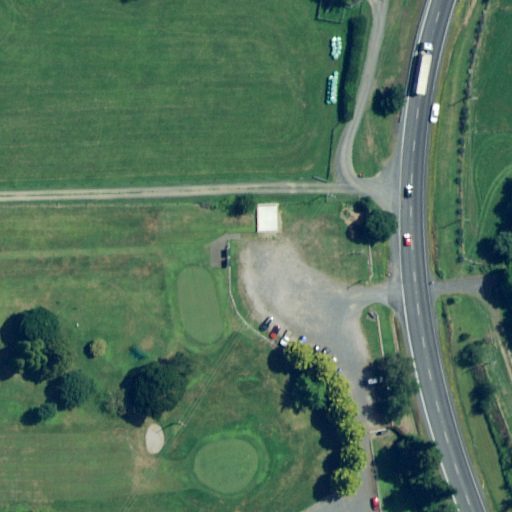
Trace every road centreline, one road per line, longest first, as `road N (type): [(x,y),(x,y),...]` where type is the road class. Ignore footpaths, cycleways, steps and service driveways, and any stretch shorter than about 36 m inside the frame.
road 1 (primary): [(473,511),(438,408),(415,291),(413,147),(443,0)]
road 2 (track): [(411,191),(342,177),(340,146),(379,0)]
